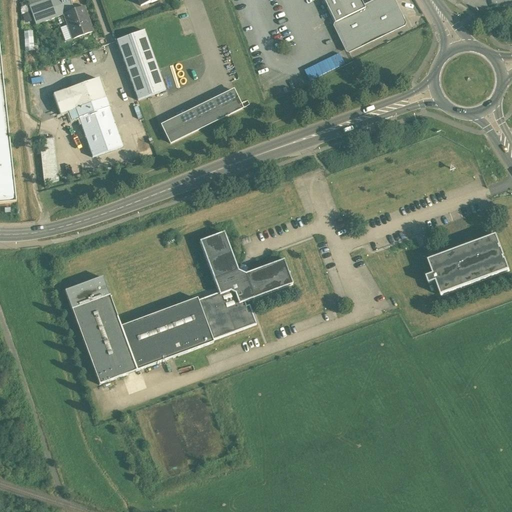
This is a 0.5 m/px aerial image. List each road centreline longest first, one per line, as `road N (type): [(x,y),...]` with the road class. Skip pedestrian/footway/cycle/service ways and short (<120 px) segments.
road 1 (secondary): [(434,92),(78,222),(0,235)]
road 2 (track): [(62,497),(10,353)]
